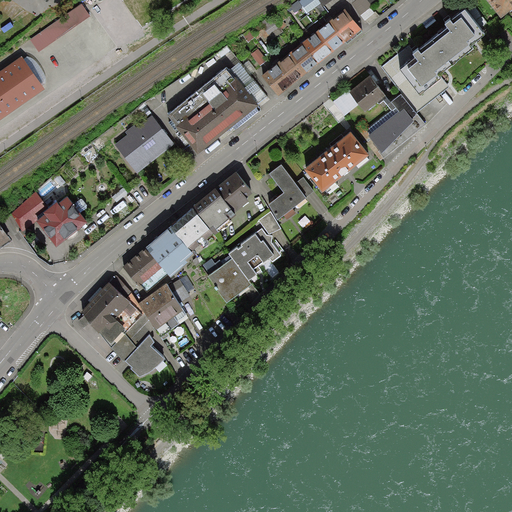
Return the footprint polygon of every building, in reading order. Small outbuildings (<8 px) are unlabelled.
[(351,0),(362,15),(371,8),(365,0),(351,0)] [(511,0),(490,0),(502,14),(509,9),(511,12),(511,10),(511,0)] [(82,4),(35,36),(42,46),(89,14),(82,4)] [(484,30),(466,6),(452,17),(451,16),(444,21),(448,25),(420,47),(419,45),(414,49),(410,44),(403,50),(382,66),(416,109),(448,83),(438,70),(446,64),(445,63),(450,59),(451,61),(468,48),(466,45),(479,35),(477,33),(482,30),(483,31),(484,30)] [(345,8),(330,20),(338,29),(352,18),(345,8)] [(497,16),(486,26),(495,37),(506,28),(497,16)] [(352,18),(338,29),(345,39),(360,27),(352,18)] [(330,20),(317,31),(324,40),(338,29),(330,20)] [(338,29),(324,40),(332,50),(345,39),(338,29)] [(317,31),(303,42),(310,51),(324,40),(317,31)] [(324,40),(310,51),(318,61),(332,50),(324,40)] [(303,42),(290,53),(297,62),(310,51),(303,42)] [(310,51),(297,62),(305,72),(318,61),(310,51)] [(290,53),(277,63),(284,72),(297,62),(290,53)] [(0,117),(43,87),(22,58),(0,72),(0,117)] [(297,62),(284,72),(292,82),(305,72),(297,62)] [(277,63),(262,75),(269,84),(284,72),(277,63)] [(168,113),(199,151),(258,103),(227,65),(168,113)] [(284,72),(269,84),(277,94),(292,82),(284,72)] [(371,75),(351,91),(360,101),(366,110),(386,94),(371,75)] [(349,88),(334,101),(336,103),(330,108),(337,117),(343,113),(344,114),(360,101),(351,91),(349,88)] [(427,124),(402,92),(391,100),(396,106),(368,128),(363,121),(355,127),(381,160),(427,124)] [(173,143),(153,116),(134,130),(132,127),(127,132),(129,135),(117,144),(138,171),(163,152),(173,143)] [(369,152),(351,130),(306,167),(324,189),(369,152)] [(284,191),(296,182),(281,163),(270,172),(284,191)] [(237,171),(218,188),(234,209),(238,205),(236,203),(253,189),(237,171)] [(304,176),(296,182),(307,197),(314,190),(304,176)] [(284,191),(270,202),(278,218),(307,197),(296,182),(284,191)] [(218,188),(194,206),(213,230),(217,232),(219,229),(218,226),(236,211),(234,209),(218,188)] [(35,191),(11,214),(22,229),(48,207),(35,191)] [(87,220),(67,196),(59,202),(57,201),(47,209),(49,212),(38,220),(51,235),(50,236),(57,245),(67,236),(69,240),(80,231),(78,227),(87,220)] [(194,206),(173,225),(192,246),(213,230),(194,206)] [(271,210),(260,219),(269,233),(282,227),(271,210)] [(0,242),(9,236),(0,223),(0,242)] [(173,225),(149,246),(169,271),(171,273),(181,264),(176,259),(192,246),(173,225)] [(229,251),(232,257),(249,279),(259,273),(255,269),(276,254),(270,246),(274,242),(273,235),(268,234),(263,227),(241,243),(243,246),(239,248),(237,245),(229,251)] [(149,246),(124,266),(139,284),(141,282),(147,290),(169,271),(149,246)] [(232,257),(208,274),(215,284),(215,286),(227,302),(253,283),(249,279),(232,257)] [(88,305),(83,310),(86,314),(78,320),(85,326),(91,321),(124,361),(126,359),(132,365),(131,366),(138,373),(146,370),(154,366),(165,356),(152,344),(155,341),(151,333),(155,329),(139,303),(132,293),(118,275),(110,282),(109,282),(101,292),(88,305)] [(169,285),(180,302),(190,295),(180,279),(169,285)] [(167,284),(139,303),(155,329),(160,337),(169,332),(166,328),(178,320),(177,318),(186,312),(180,302),(169,285),(167,284)]
